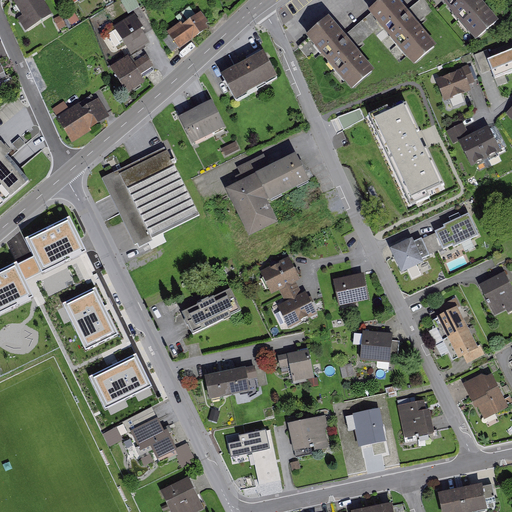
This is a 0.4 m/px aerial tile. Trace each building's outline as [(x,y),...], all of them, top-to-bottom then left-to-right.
[(44,0),(18,0),(15,2),(24,16),(18,19),(27,33),(54,16),(44,0)] [(389,0),(372,16),(371,16),(417,68),(441,48),(398,0),(389,0)] [(431,9),(424,0),(420,0),(409,9),(417,20),(431,9)] [(485,0),(441,0),(480,44),(505,22),(485,0)] [(184,22),(170,32),(182,49),(214,26),(204,12),(186,25),(184,22)] [(137,13),(115,27),(133,56),(153,43),(144,30),(146,28),(137,13)] [(332,18),(309,39),(355,92),(379,71),(347,35),(332,18)] [(265,53),(224,76),(239,104),(280,81),(265,53)] [(130,58),(113,68),(129,95),(147,85),(142,77),(156,68),(149,56),(134,65),(130,58)] [(471,67),(437,81),(446,103),(480,89),(471,67)] [(82,104),(59,119),(73,142),(113,117),(101,99),(85,109),(82,104)] [(216,102),(182,118),(196,146),(229,130),(216,102)] [(443,160),(408,103),(388,115),(394,125),(382,133),(411,179),(443,160)] [(467,123),(449,131),(456,146),(463,142),(475,168),(506,154),(493,126),(473,136),(467,123)] [(21,137),(13,141),(18,149),(26,144),(21,137)] [(0,144),(0,208),(32,181),(0,144)] [(170,149),(106,179),(139,246),(202,215),(170,149)] [(300,156),(228,192),(251,238),(280,224),(271,206),(314,184),(300,156)] [(481,234),(472,214),(428,234),(437,254),(481,234)] [(33,258),(0,273),(0,311),(33,296),(30,288),(46,281),(50,289),(99,266),(79,223),(28,246),(33,258)] [(428,234),(393,250),(406,279),(433,267),(428,257),(437,254),(428,234)] [(293,258),(263,273),(274,295),(305,279),(293,258)] [(511,279),(508,271),(480,285),(495,316),(509,310),(511,314),(511,313),(511,279)] [(367,275),(337,280),(341,306),(372,300),(367,275)] [(233,289),(183,312),(194,336),(244,312),(233,289)] [(320,316),(309,293),(279,308),(291,331),(320,316)] [(466,308),(439,321),(463,368),(490,355),(466,308)] [(16,331),(36,324),(32,312),(12,319),(16,331)] [(96,330),(74,341),(89,373),(103,367),(109,379),(134,367),(119,336),(103,344),(96,330)] [(396,336),(365,333),(363,361),(393,364),(394,355),(401,356),(403,341),(396,341),(396,336)] [(312,351),(279,357),(281,368),(291,366),(295,385),(318,380),(312,351)] [(355,363),(344,366),(346,379),(358,376),(355,363)] [(258,368),(207,377),(211,401),(262,392),(258,368)] [(511,406),(494,369),(467,381),(479,408),(482,406),(488,419),(511,408),(511,406)] [(430,401),(400,407),(407,441),(437,435),(430,401)] [(381,410),(348,417),(351,431),(358,429),(361,447),(388,442),(381,410)] [(329,416),(291,425),(297,452),(331,445),(327,430),(332,429),(329,416)] [(164,417),(132,430),(146,466),(179,453),(164,417)] [(118,426),(104,432),(110,446),(124,440),(118,426)] [(269,431),(229,437),(231,449),(236,448),(238,463),(273,457),(269,431)] [(191,477),(163,492),(172,511),(198,511),(206,508),(191,477)] [(489,481),(441,490),(444,511),(471,511),(494,508),(489,481)] [(400,511),(398,501),(353,509),(353,511),(400,511)]
